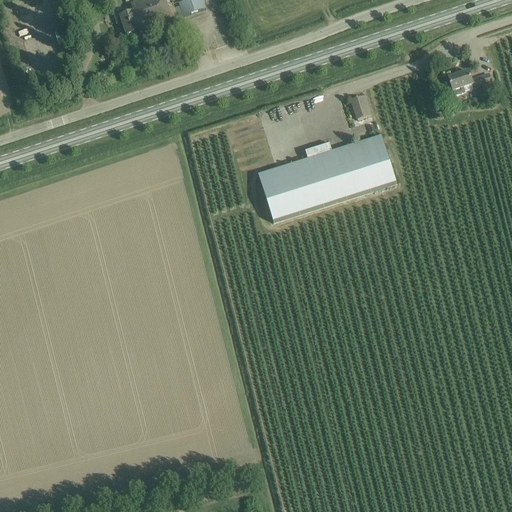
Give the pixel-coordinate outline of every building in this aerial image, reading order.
[(163,0),(155,0),(129,9),(130,12),(133,11),(139,30),(164,21),(165,24),(176,21),(176,19),(175,16),(182,14),(183,17),(206,10),(203,0),(191,0),(179,4),(179,6),(169,9),(169,8),(167,9),(163,0)] [(139,30),(133,11),(130,12),(129,9),(125,11),(113,14),(117,25),(123,23),(127,37),(140,32),(139,30)] [(475,90),(484,87),(485,89),(493,87),(489,75),(471,81),(469,73),(449,79),(453,93),(455,97),(475,90)] [(491,105),(491,96),(483,96),(483,105),(491,105)] [(358,121),(371,117),(365,97),(351,102),(358,121)] [(273,225),(397,185),(382,138),(332,153),(330,146),(305,153),(308,161),(258,177),(273,225)]
